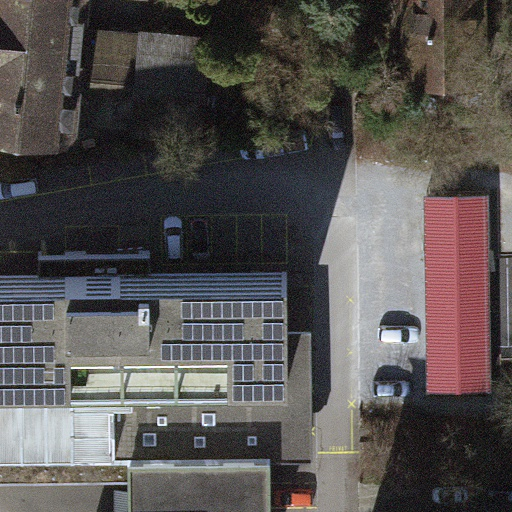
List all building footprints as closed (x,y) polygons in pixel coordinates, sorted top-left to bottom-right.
[(0,0),(0,31),(72,38),(75,0),(0,0)] [(491,0),(404,0),(405,83),(491,83),(491,0)] [(240,38),(142,29),(141,32),(91,28),(82,126),(135,131),(135,133),(231,142),(240,38)] [(0,135),(63,141),(72,38),(0,31),(0,135)] [(297,270),(0,274),(0,481),(134,479),(134,455),(270,453),(314,452),(313,344),(298,344),(297,270)] [(134,511),(271,511),(270,453),(134,455),(134,479),(134,511)]
